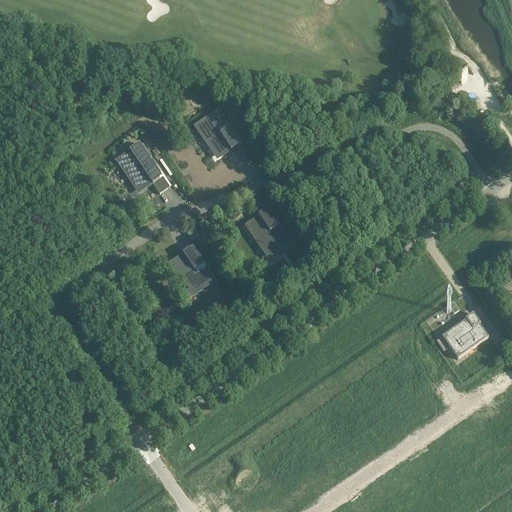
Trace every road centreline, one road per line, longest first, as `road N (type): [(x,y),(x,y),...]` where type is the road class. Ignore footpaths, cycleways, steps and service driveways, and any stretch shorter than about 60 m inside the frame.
road 1 (residential): [(141,442),(56,310),(142,239),(173,218),(419,129),(462,146),(493,189)]
road 2 (tertiary): [(141,442),(493,189)]
road 3 (residential): [(507,380),(319,511)]
